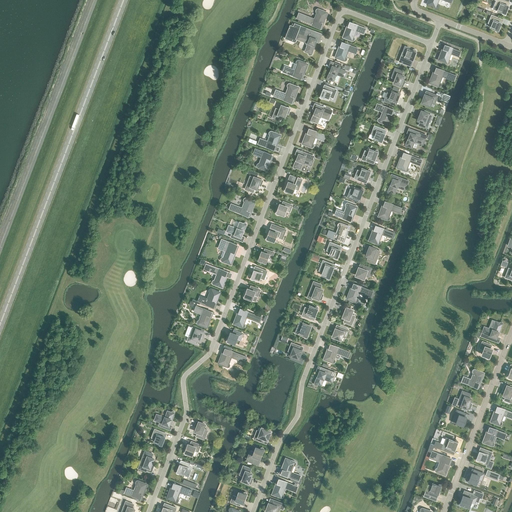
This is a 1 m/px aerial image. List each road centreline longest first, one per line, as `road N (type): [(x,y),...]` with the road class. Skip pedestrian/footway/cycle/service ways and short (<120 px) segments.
road 1 (residential): [(149,511),(186,414),(184,376),(209,354),(339,14),(430,44)]
road 2 (residential): [(430,44),(302,380),(298,413),(253,511)]
road 3 (primary): [(0,324),(123,0)]
road 4 (residential): [(444,511),(511,332)]
